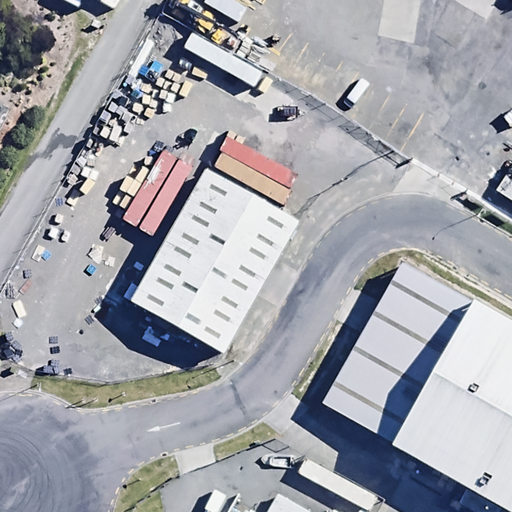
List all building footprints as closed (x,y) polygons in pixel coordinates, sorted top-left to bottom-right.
[(217,15),(189,0),(171,0),(167,8),(208,31),(217,15)] [(111,118),(95,145),(121,161),(137,134),(111,118)] [(290,226),(197,173),(127,296),(220,349),(290,226)] [(511,509),(511,328),(409,271),(332,408),(511,509)] [(305,511),(282,500),(276,511),(305,511)]
